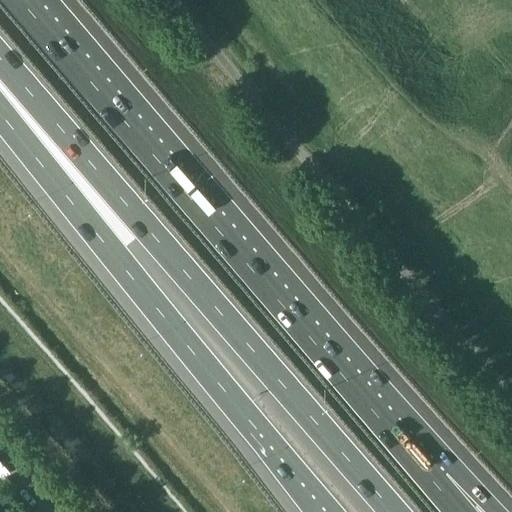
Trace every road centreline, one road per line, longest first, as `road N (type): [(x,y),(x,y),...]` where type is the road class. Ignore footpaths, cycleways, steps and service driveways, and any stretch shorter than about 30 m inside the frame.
road 1 (motorway): [(435,484),(18,0)]
road 2 (motorway): [(0,71),(394,511)]
road 3 (motorway): [(0,96),(115,257),(325,511)]
